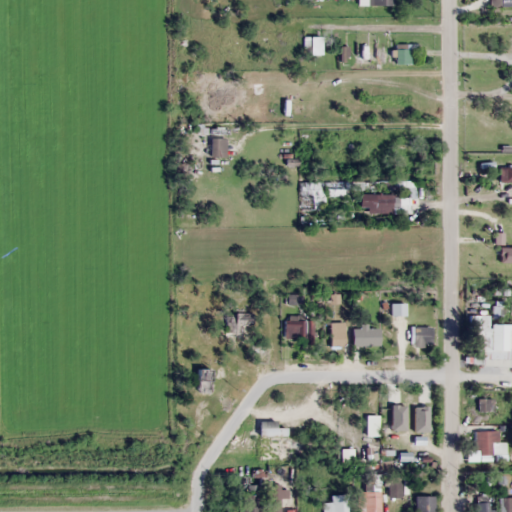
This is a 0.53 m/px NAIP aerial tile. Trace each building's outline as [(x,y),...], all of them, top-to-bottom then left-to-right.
[(244,118),(254,118),(254,92),(262,92),(262,81),(244,81),(244,118)] [(511,167),(498,167),(498,182),(511,182),(511,167)] [(325,209),(325,182),(300,182),(300,209),(325,209)] [(393,193),(359,193),(359,213),(393,213),(393,193)] [(504,246),(500,246),(500,269),(511,269),(511,226),(504,227),(504,246)] [(241,333),(241,326),(251,326),(251,313),(224,313),(224,333),(241,333)] [(312,338),(312,318),(282,318),(282,338),(312,338)] [(344,346),(344,322),(329,322),(329,346),(344,346)] [(511,325),(471,325),(470,365),(511,365),(511,325)] [(378,346),(378,326),(351,326),(351,346),(378,346)] [(431,326),(409,326),(409,346),(431,346),(431,326)] [(415,414),(433,414),(433,392),(415,392),(415,414)] [(405,413),(405,393),(380,393),(380,413),(405,413)] [(492,411),(492,398),(477,398),(477,411),(492,411)] [(381,460),(394,460),(394,424),(381,424),(381,460)] [(506,441),(497,441),(498,431),(475,430),(474,451),(467,450),(467,460),(506,461),(506,441)] [(251,489),(251,477),(240,477),(241,489),(251,489)] [(385,477),(385,497),(401,497),(401,477),(385,477)] [(358,511),(378,511),(378,485),(369,485),(369,492),(358,492),(358,511)] [(305,511),(313,511),(314,486),(306,486),(305,511)] [(260,511),(261,494),(240,494),(239,511),(260,511)] [(323,502),(322,511),(346,511),(347,495),(332,495),(332,502),(323,502)] [(413,511),(432,511),(433,496),(414,496),(413,511)] [(511,511),(511,496),(498,497),(497,511),(511,511)] [(493,511),(493,509),(487,509),(487,500),(475,500),(474,511),(493,511)]
